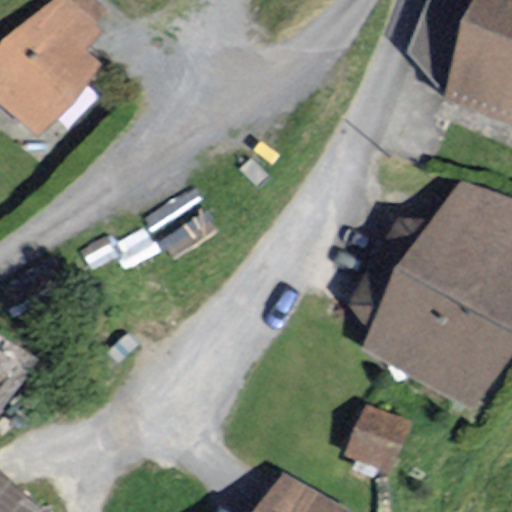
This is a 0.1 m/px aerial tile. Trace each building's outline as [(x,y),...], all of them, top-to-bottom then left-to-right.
[(511,0),(489,0),(458,87),(511,106),(511,0)] [(94,32),(59,1),(0,66),(0,96),(36,128),(95,63),(79,49),(94,32)] [(511,239),(511,210),(461,183),(374,343),(476,399),(511,332),(511,256),(505,253),(511,239)] [(362,398),(348,450),(390,461),(405,409),(362,398)] [(333,511),(284,484),(268,511),(333,511)] [(0,511),(30,511),(0,490),(0,511)]
